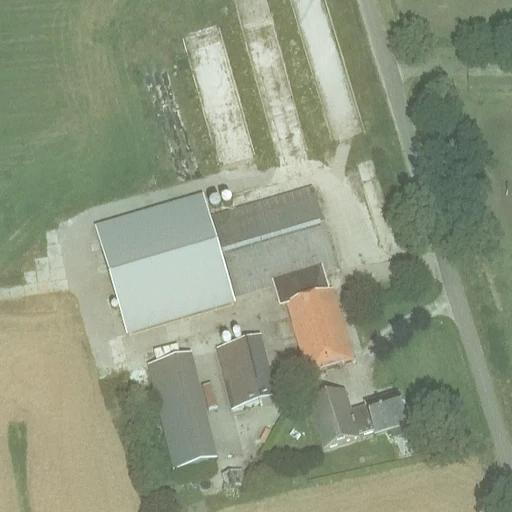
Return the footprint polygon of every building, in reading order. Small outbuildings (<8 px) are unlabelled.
[(191,52),(228,43),(255,151),(277,145),(239,0),(225,0),(220,1),(227,27),(201,33),(200,28),(186,32),(191,52)] [(271,0),(311,146),(334,140),(296,0),(271,0)] [(222,92),(222,74),(203,74),(203,92),(222,92)] [(216,112),(231,165),(248,161),(233,108),(216,112)] [(234,306),(233,300),(274,287),(280,306),(286,305),(308,375),(353,362),(332,291),(328,292),(322,273),(336,269),(313,191),(209,222),(202,197),(96,229),(128,337),(234,306)] [(215,351),(232,412),(262,404),(244,343),(215,351)] [(214,453),(195,349),(151,357),(169,461),(214,453)] [(343,416),(337,396),(311,405),(326,451),(359,440),(359,438),(376,432),(377,435),(407,425),(398,398),(368,408),(369,411),(352,416),(351,413),(343,416)]
